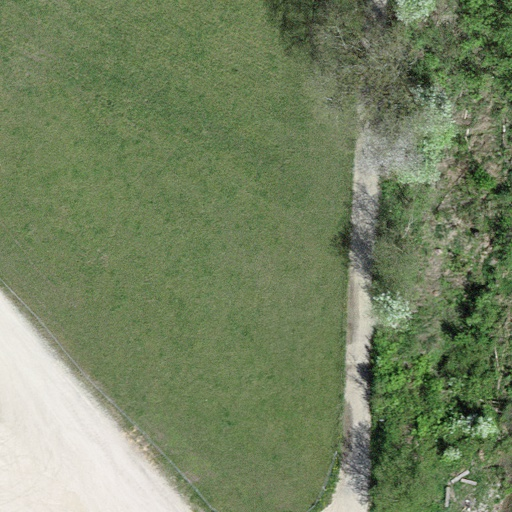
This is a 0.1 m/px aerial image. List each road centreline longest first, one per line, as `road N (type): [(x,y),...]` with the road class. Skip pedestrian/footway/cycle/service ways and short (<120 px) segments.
road 1 (track): [(423,0),(398,339),(349,511)]
road 2 (track): [(126,511),(0,340)]
